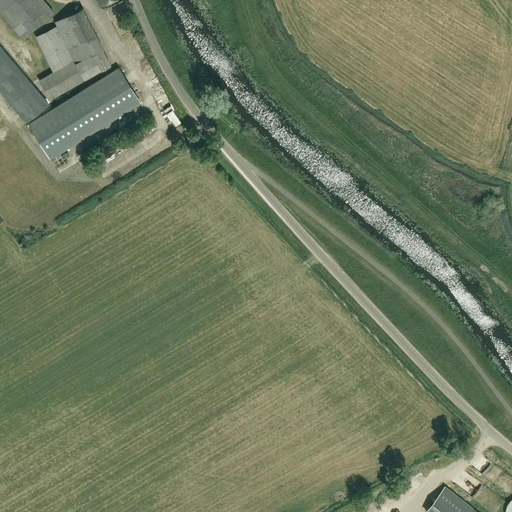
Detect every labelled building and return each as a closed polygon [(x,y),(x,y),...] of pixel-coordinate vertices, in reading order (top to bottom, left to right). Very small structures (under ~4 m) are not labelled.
[(0,0),(0,10),(23,37),(53,12),(43,0),(0,0)] [(30,84),(0,48),(0,83),(25,113),(110,65),(103,49),(83,8),(55,21),(57,25),(36,35),(49,62),(53,71),(30,84)] [(50,158),(140,102),(118,67),(28,123),(50,158)] [(477,511),(445,486),(426,511),(427,511),(477,511)] [(393,499),(391,505),(399,508),(401,502),(393,499)]
